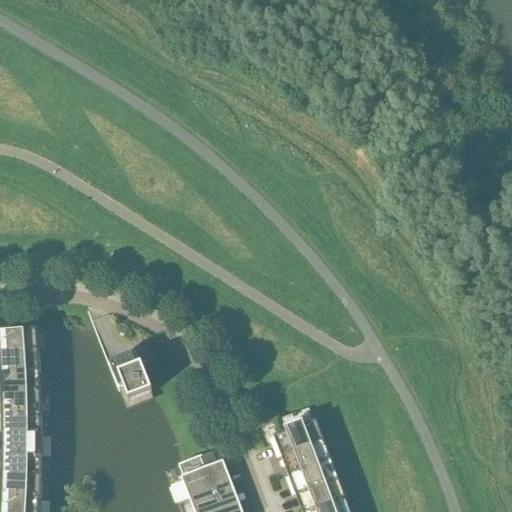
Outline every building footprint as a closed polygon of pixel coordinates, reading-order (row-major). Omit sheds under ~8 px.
[(0,333),(0,338),(1,357),(39,354),(37,332),(0,335),(0,334),(0,333)] [(1,357),(3,377),(40,375),(39,354),(1,357)] [(152,393),(142,366),(118,376),(129,403),(152,394),(152,393)] [(3,377),(4,397),(41,396),(40,375),(3,377)] [(4,397),(4,418),(42,417),(41,396),(4,397)] [(309,409),(279,421),(273,423),(279,438),(274,440),(281,460),(323,444),(315,425),(316,425),(315,424),(309,409)] [(4,418),(4,438),(42,438),(42,417),(4,418)] [(4,438),(4,459),(42,459),(42,438),(4,438)] [(330,463),(323,444),(281,460),(289,479),(330,463)] [(179,467),(191,499),(231,484),(227,474),(223,463),(216,466),(211,454),(201,458),(182,466),(179,467)] [(4,459),(4,479),(41,480),(42,459),(4,459)] [(337,482),(330,463),(289,479),(296,498),(337,482)] [(4,479),(3,500),(41,502),(41,480),(4,479)] [(316,511),(344,502),(337,482),(296,498),(301,511),(316,511)] [(219,511),(239,505),(231,484),(191,499),(196,511),(219,511)] [(3,500),(2,511),(39,511),(41,502),(3,500)] [(347,511),(344,502),(316,511),(347,511)]
